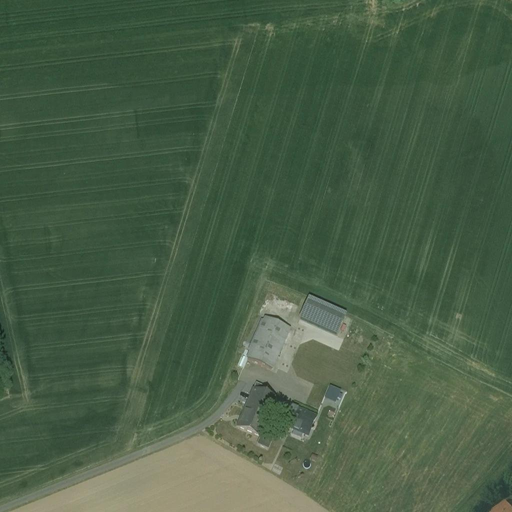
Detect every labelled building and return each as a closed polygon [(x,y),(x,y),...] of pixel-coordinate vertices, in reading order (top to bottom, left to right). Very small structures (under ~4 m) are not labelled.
[(296,320),(338,336),(346,315),(303,300),(296,320)] [(266,320),(247,361),(271,372),(289,330),(266,320)] [(327,387),(323,400),(335,404),(339,390),(327,387)] [(259,391),(258,393),(253,391),(245,410),(269,421),(277,403),(277,402),(260,395),(261,393),(259,391)] [(314,419),(277,403),(269,421),(307,437),(314,419)] [(269,421),(245,410),(237,428),(261,439),(269,421)] [(332,427),(314,419),(307,437),(324,444),(332,427)]
